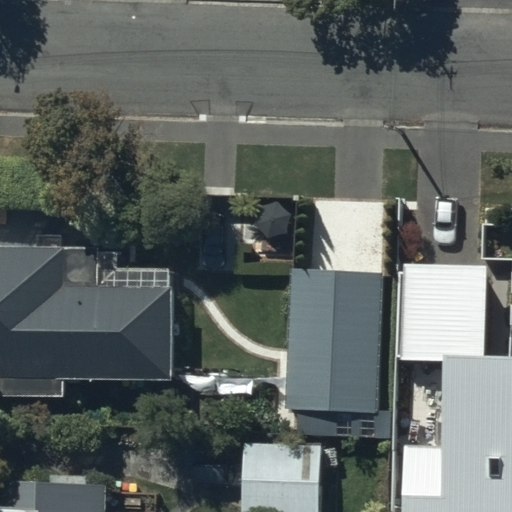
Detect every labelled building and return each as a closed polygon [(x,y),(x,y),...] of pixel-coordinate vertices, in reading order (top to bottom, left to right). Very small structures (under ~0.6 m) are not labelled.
[(119,254),(100,254),(0,249),(0,399),(70,400),(70,382),(177,382),(177,315),(175,272),(118,271),(119,254)] [(492,267),(407,266),(407,364),(449,364),(448,449),(407,449),(406,511),(511,511),(511,360),(492,360),(492,267)] [(381,413),(385,276),(293,273),(289,412),(337,413),(336,438),(394,439),(395,413),(381,413)] [(247,458),(245,511),(322,511),(324,460),(247,458)] [(0,511),(109,511),(110,487),(106,487),(106,477),(55,476),(54,480),(0,478),(0,511)]
